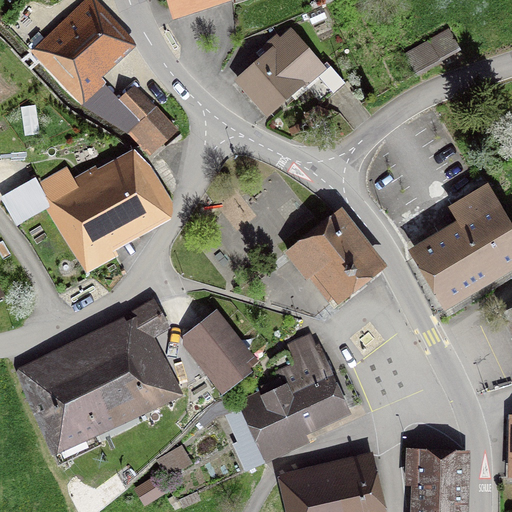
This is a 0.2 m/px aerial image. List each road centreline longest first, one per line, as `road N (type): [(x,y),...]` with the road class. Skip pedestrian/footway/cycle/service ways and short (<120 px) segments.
road 1 (residential): [(0,344),(60,328),(125,295),(195,183),(217,120)]
road 2 (tertiary): [(324,178),(396,261),(465,404)]
road 3 (residential): [(324,178),(386,122),(459,82),(511,65)]
road 4 (residential): [(465,404),(402,426),(395,511)]
road 5 (tertiary): [(129,0),(176,79),(217,120)]
road 6 (tertiary): [(217,120),(324,178)]
